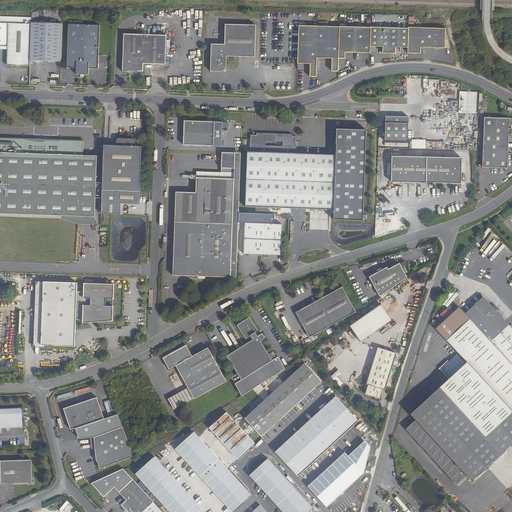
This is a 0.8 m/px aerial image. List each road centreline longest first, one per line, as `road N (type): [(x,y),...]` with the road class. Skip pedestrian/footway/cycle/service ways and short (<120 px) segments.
road 1 (primary): [(160,100),(288,103),(418,67),(465,77),(511,101)]
road 2 (unclassified): [(445,228),(243,294),(159,339)]
road 3 (unclassified): [(445,228),(450,243),(368,511)]
road 4 (unclassified): [(159,339),(153,327),(160,100)]
road 5 (primary): [(0,94),(160,100)]
road 6 (unclassified): [(159,339),(40,386)]
road 7 (unknown): [(180,147),(218,150),(231,130),(217,119),(181,123)]
